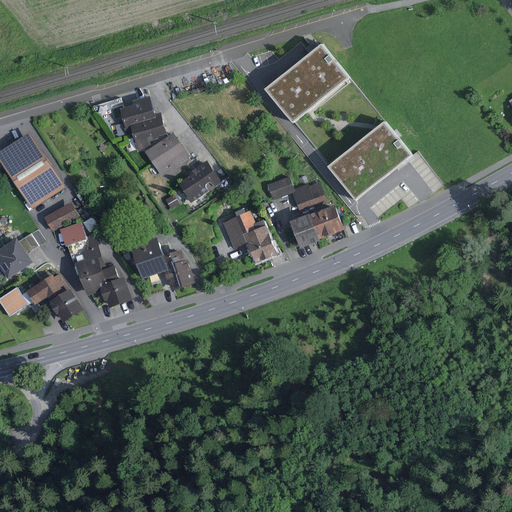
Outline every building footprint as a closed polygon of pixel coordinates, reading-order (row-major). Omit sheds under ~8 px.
[(322,43),(266,88),(294,122),(350,77),(322,43)] [(156,114),(151,96),(133,101),(134,105),(121,109),(124,123),(116,125),(119,137),(127,135),(127,136),(134,134),(131,125),(157,118),(156,114)] [(162,113),(156,114),(157,118),(131,125),(134,134),(136,141),(134,141),(137,151),(152,147),(151,141),(159,139),(160,136),(168,134),(162,113)] [(386,121),(329,166),(357,200),(397,168),(413,155),(386,121)] [(33,130),(0,151),(0,154),(35,207),(69,185),(33,130)] [(191,157),(174,133),(145,152),(162,177),(182,164),(181,163),(191,157)] [(222,182),(208,161),(192,172),(191,176),(179,184),(185,192),(184,193),(191,204),(193,202),(197,208),(207,202),(203,195),(222,182)] [(295,189),(290,177),(268,185),(274,201),(293,194),(300,213),(328,202),(320,182),(310,186),(309,184),(295,189)] [(180,205),(174,195),(166,200),(171,210),(180,205)] [(83,215),(75,201),(48,216),(55,230),(83,215)] [(149,207),(146,202),(139,206),(142,211),(149,207)] [(311,215),(311,214),(291,222),(301,249),(321,242),(320,239),(345,230),(344,226),(336,206),(311,215)] [(240,215),(226,221),(238,249),(251,243),(259,263),(272,257),(281,253),(267,218),(259,222),(253,210),(250,211),(248,207),(238,211),(240,215)] [(90,238),(84,221),(63,228),(69,245),(90,238)] [(20,241),(18,238),(0,249),(0,253),(2,256),(0,257),(0,266),(9,280),(34,263),(28,254),(40,246),(31,234),(20,241)] [(92,296),(105,292),(103,285),(123,278),(119,265),(110,268),(99,235),(92,237),(96,249),(87,252),(87,255),(81,257),(82,263),(81,263),(82,266),(79,267),(82,275),(84,274),(92,296)] [(136,245),(147,277),(165,271),(170,269),(165,255),(159,237),(136,245)] [(121,241),(116,244),(126,260),(131,257),(121,241)] [(182,250),(165,255),(170,269),(165,271),(167,280),(171,279),(174,289),(196,282),(189,260),(185,261),(182,250)] [(69,289),(59,273),(28,292),(36,305),(48,297),(52,303),(50,304),(57,315),(58,314),(64,322),(84,310),(71,289),(69,289)] [(123,278),(103,285),(105,292),(108,301),(111,300),(113,308),(137,300),(129,276),(123,278)]
